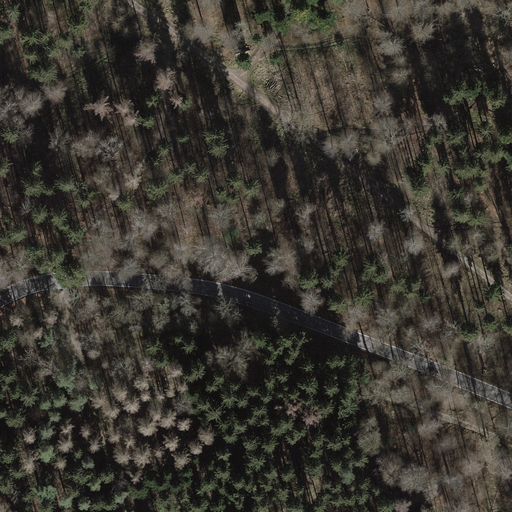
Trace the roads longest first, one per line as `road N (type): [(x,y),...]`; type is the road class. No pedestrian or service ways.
road 1 (tertiary): [(0,299),(75,278),(208,287),(511,401)]
road 2 (track): [(128,0),(511,296)]
road 3 (track): [(511,446),(222,328),(165,327),(72,345)]
road 4 (track): [(72,345),(142,511)]
